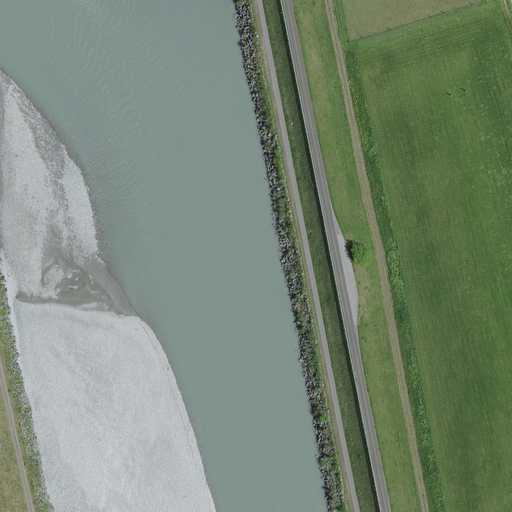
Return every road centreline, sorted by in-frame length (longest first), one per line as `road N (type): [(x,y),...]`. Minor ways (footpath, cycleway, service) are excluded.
road 1 (track): [(330,0),(433,511)]
road 2 (unclassified): [(287,0),(387,511)]
road 3 (track): [(0,371),(31,511)]
